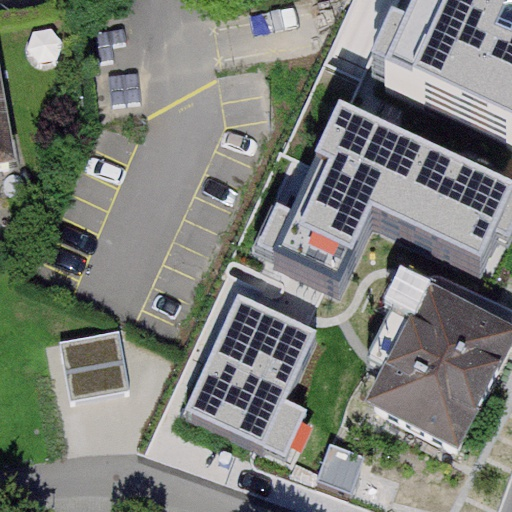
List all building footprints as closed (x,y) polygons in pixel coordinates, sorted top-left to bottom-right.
[(511,0),(419,0),(381,91),(511,144),(511,0)] [(4,48),(0,49),(0,200),(34,193),(4,48)] [(344,297),(377,224),(490,275),(511,226),(511,178),(342,101),(268,262),(344,297)] [(363,421),(464,463),(511,350),(511,329),(419,290),(363,421)] [(287,403),(317,340),(241,305),(187,420),(286,466),(310,414),(287,403)] [(130,396),(121,338),(64,347),(73,404),(101,400),(130,396)] [(366,460),(332,447),(319,482),(352,495),(366,460)]
